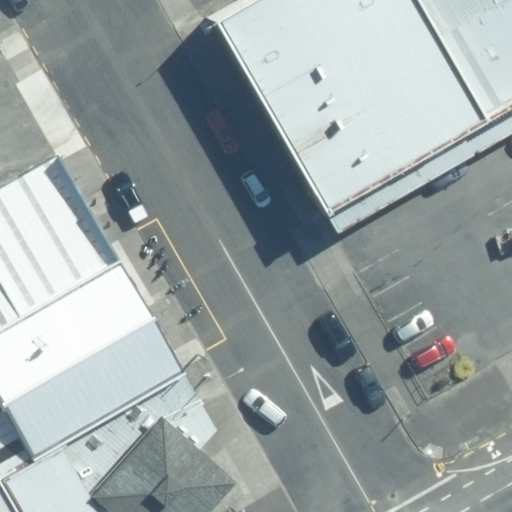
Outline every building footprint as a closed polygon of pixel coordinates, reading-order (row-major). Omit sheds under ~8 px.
[(511,93),(511,0),(503,0),(450,31),(431,0),(247,0),(224,14),(333,198),(511,93)] [(0,322),(28,308),(0,254),(0,322)] [(0,323),(0,375),(33,439),(183,360),(129,256),(0,323)] [(52,437),(0,466),(0,474),(21,511),(78,511),(97,502),(109,511),(180,511),(224,465),(192,440),(206,423),(178,374),(55,443),(52,437)] [(0,511),(13,511),(0,485),(0,511)]
